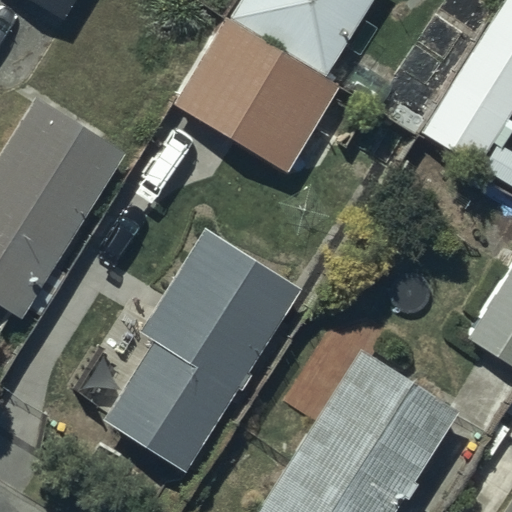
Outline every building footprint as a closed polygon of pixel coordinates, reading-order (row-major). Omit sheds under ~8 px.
[(37,0),(63,16),(72,0),(37,0)] [(368,0),(240,0),(228,21),(222,17),(171,103),(283,170),(336,82),(324,75),(368,0)] [(511,0),(497,0),(416,130),(472,165),(511,100),(511,0)] [(37,285),(118,157),(122,150),(36,95),(0,151),(0,302),(19,315),(24,307),(36,314),(49,293),(37,285)] [(181,470),(295,286),(200,228),(137,331),(152,340),(102,421),(181,470)] [(511,257),(463,337),(511,366),(511,257)] [(386,511),(450,411),(352,349),(248,511),(386,511)] [(511,511),(511,487),(495,511),(511,511)]
